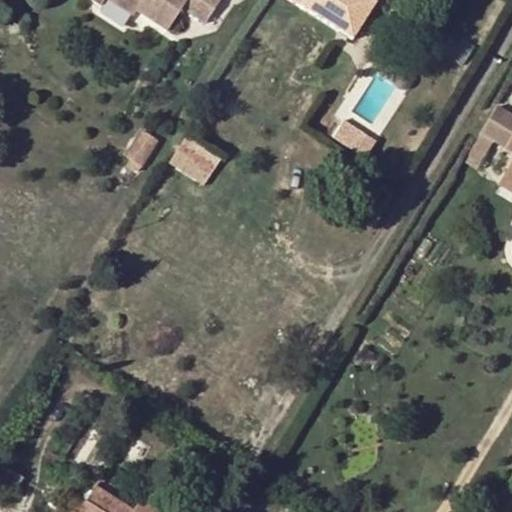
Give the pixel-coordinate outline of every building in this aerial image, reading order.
[(91,0),(100,6),(104,0),(107,0),(133,17),(136,12),(167,32),(182,9),(205,24),(220,0),(91,0)] [(372,5),(363,0),(285,0),(351,42),(374,6),(372,5)] [(459,47),(454,55),(459,59),(464,50),(459,47)] [(511,156),(511,162),(500,182),(511,188),(511,118),(495,108),(478,137),(479,137),(491,144),(511,156)] [(358,129),(343,120),(330,141),(344,150),(358,129)] [(367,135),(358,129),(344,150),(353,156),(367,135)] [(158,142),(141,131),(124,158),(142,169),(158,142)] [(491,144),(479,137),(467,157),(480,164),(491,144)] [(220,162),(196,145),(177,171),(202,188),(220,162)] [(511,188),(500,182),(497,188),(511,196),(511,188)] [(56,458),(47,454),(43,461),(52,466),(56,458)] [(21,480),(0,466),(0,490),(11,497),(21,480)] [(128,511),(93,489),(83,504),(77,511),(160,511),(166,503),(146,491),(132,511),(128,511)] [(77,511),(83,504),(76,500),(68,511),(77,511)]
